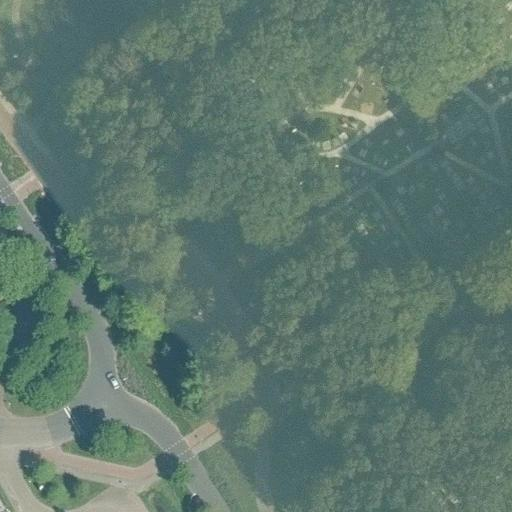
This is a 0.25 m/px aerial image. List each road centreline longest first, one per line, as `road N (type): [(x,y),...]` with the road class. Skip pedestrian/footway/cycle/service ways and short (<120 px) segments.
road 1 (unclassified): [(268,511),(262,471),(269,391),(207,287),(181,256),(82,216),(0,118)]
road 2 (secondary): [(107,401),(97,335),(0,188)]
road 3 (secondary): [(215,511),(160,431),(107,401)]
road 4 (residential): [(0,246),(19,275),(27,309),(0,376)]
